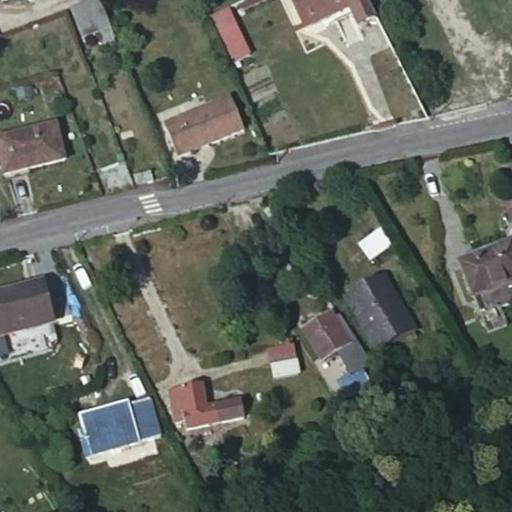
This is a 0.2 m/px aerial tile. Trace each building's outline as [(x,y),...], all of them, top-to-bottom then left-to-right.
[(80,39),(108,27),(97,0),(91,0),(68,10),(80,39)] [(374,18),(365,0),(289,0),(304,29),(347,9),(356,27),(374,18)] [(511,0),(469,0),(481,24),(511,7),(511,0)] [(225,10),(212,16),(221,37),(234,30),(225,10)] [(242,49),(234,30),(221,37),(229,55),(242,49)] [(242,132),(228,98),(164,126),(177,159),(242,132)] [(61,163),(53,127),(0,139),(0,168),(2,178),(61,163)] [(153,181),(150,172),(134,176),(136,184),(146,181),(146,183),(153,181)] [(357,245),(369,260),(391,244),(380,228),(357,245)] [(511,243),(461,264),(481,316),(511,303),(511,243)] [(346,300),(376,354),(415,332),(383,276),(365,286),(366,289),(346,300)] [(0,294),(0,327),(49,315),(42,284),(0,294)] [(334,322),(330,315),(303,331),(323,363),(336,355),(351,377),(361,371),(362,372),(372,366),(341,318),(334,322)] [(296,361),(293,345),(267,350),(271,366),(296,361)] [(351,377),(339,383),(350,406),(373,394),(362,372),(361,371),(351,377)] [(202,387),(169,393),(176,425),(185,423),(187,430),(243,420),(240,403),(206,409),(202,387)] [(127,407),(126,404),(80,417),(84,431),(80,432),(87,459),(160,439),(150,400),(127,407)]
